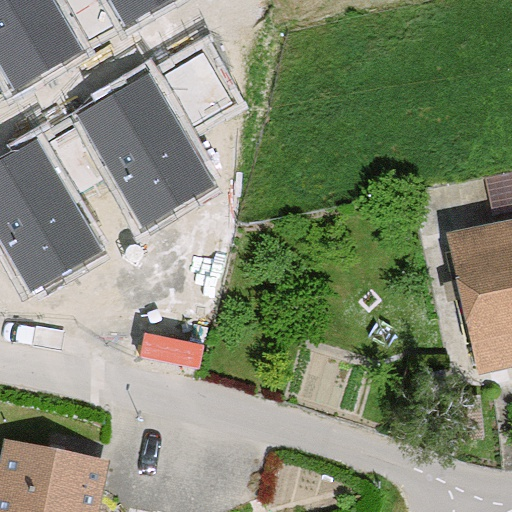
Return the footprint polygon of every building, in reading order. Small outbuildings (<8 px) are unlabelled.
[(0,0),(0,69),(6,80),(12,93),(85,51),(81,43),(54,0),(0,0)] [(107,0),(54,0),(81,43),(119,19),(107,0)] [(107,0),(119,19),(122,25),(166,0),(107,0)] [(193,61),(154,83),(180,130),(220,108),(193,61)] [(146,68),(73,109),(84,125),(109,172),(142,228),(214,187),(180,130),(154,83),(146,68)] [(84,125),(49,143),(74,191),(109,172),(84,125)] [(41,131),(0,154),(0,227),(37,292),(109,251),(74,191),(49,143),(41,131)] [(511,222),(469,232),(502,380),(511,377),(511,222)] [(114,511),(123,455),(20,440),(9,511),(114,511)]
